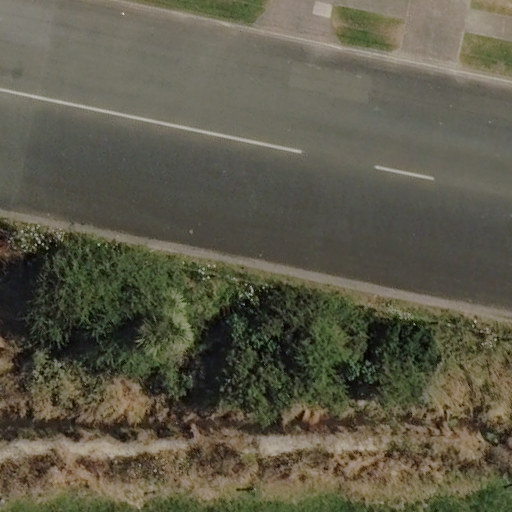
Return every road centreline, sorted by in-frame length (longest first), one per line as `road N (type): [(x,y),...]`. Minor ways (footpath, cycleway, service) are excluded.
road 1 (residential): [(511,193),(0,88)]
road 2 (track): [(23,511),(139,117)]
